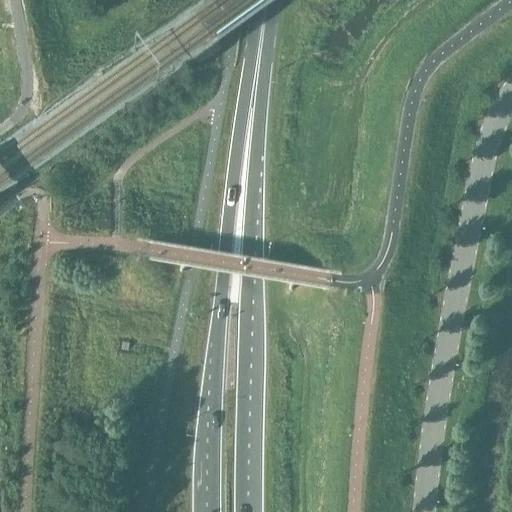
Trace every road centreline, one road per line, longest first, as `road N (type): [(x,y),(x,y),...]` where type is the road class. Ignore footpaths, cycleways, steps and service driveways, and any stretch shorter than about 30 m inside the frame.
road 1 (primary): [(260,50),(218,330),(215,511)]
road 2 (primary): [(242,511),(260,50)]
road 3 (unclassified): [(511,95),(488,145),(424,511)]
road 4 (residential): [(0,131),(17,118),(27,87),(15,0)]
